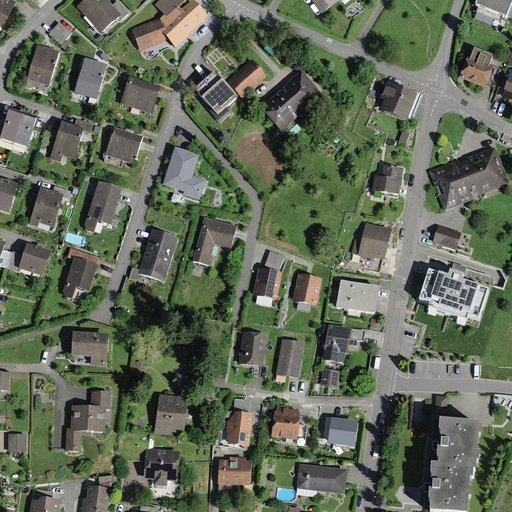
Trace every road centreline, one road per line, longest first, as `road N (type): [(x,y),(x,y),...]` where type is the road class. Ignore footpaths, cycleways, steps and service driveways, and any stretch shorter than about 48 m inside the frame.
road 1 (residential): [(361,511),(434,90)]
road 2 (residential): [(242,6),(185,67),(105,317)]
road 3 (residential): [(434,90),(242,6)]
